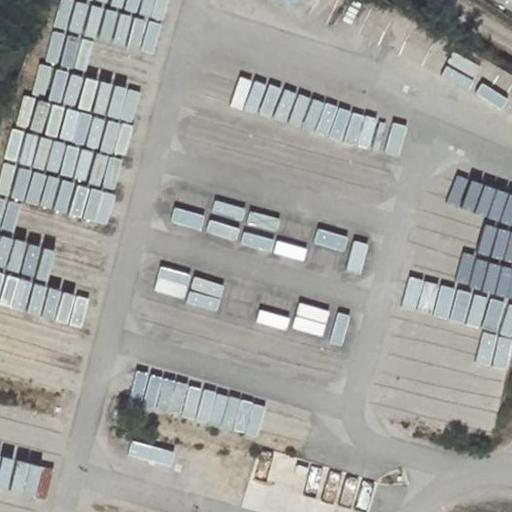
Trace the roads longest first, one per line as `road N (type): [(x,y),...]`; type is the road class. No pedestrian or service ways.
road 1 (unknown): [(140,227),(155,160),(150,96),(165,55),(183,35),(215,24),(366,55),(511,136)]
road 2 (unknown): [(140,227),(379,302)]
road 3 (unknown): [(115,337),(272,376),(350,407)]
road 4 (unknown): [(73,476),(115,337)]
road 5 (unknown): [(73,476),(202,511)]
